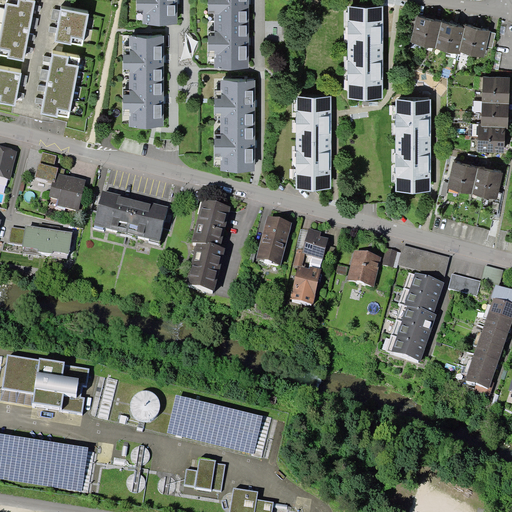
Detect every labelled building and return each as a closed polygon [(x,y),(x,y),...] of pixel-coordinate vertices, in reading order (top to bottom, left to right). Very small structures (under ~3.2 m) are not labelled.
[(35,5),(35,1),(30,0),(6,0),(0,33),(0,55),(8,57),(8,58),(24,61),(26,52),(27,47),(28,39),(29,34),(31,27),(32,17),(34,10),(35,5)] [(177,0),(136,0),(137,12),(143,12),(143,24),(177,24),(177,3),(177,0)] [(214,13),(214,23),(249,23),(249,4),(248,0),(208,0),(208,13),(214,13)] [(349,7),(348,52),(383,53),(383,6),(349,7)] [(82,46),(89,14),(61,8),(61,10),(59,21),(57,28),(57,33),(55,42),(72,45),(72,44),(82,46)] [(51,19),(59,21),(61,10),(54,9),(51,19)] [(435,48),(442,22),(417,16),(410,42),(435,48)] [(462,27),(442,22),(435,48),(461,54),(461,52),(459,52),(465,27),(462,27)] [(249,37),(249,23),(214,23),(214,35),(207,35),(207,51),(214,51),(214,68),(248,68),(248,45),(249,37)] [(461,52),(484,58),(487,47),(493,48),(493,46),(494,40),(496,34),(490,32),(491,31),(463,24),(462,27),(465,27),(459,52),(461,52)] [(129,69),(129,82),(164,82),(164,62),(164,55),(164,36),(129,35),(129,55),(123,54),(123,69),(129,69)] [(382,99),(383,53),(348,52),(348,98),(382,99)] [(80,58),(53,54),(52,57),(51,65),(50,70),(47,81),(46,86),(45,92),(44,99),(43,104),(41,114),(57,118),(58,116),(68,118),(80,58)] [(51,65),(52,57),(44,56),(43,64),(51,65)] [(21,74),(22,73),(0,68),(0,103),(15,106),(17,97),(18,92),(19,85),(21,74)] [(47,81),(50,70),(42,68),(40,79),(47,81)] [(27,76),(21,74),(19,85),(25,86),(27,76)] [(511,77),(483,76),(482,102),(510,103),(511,77)] [(221,113),(221,126),(255,127),(256,107),(255,100),(255,80),(221,80),(221,99),(215,99),(214,113),(221,113)] [(164,96),(164,82),(129,82),(129,94),(123,94),(123,110),(129,110),(129,124),(129,127),(164,127),(164,104),(164,96)] [(297,96),(296,142),(331,142),(331,96),(297,96)] [(396,99),(395,145),(430,145),(430,100),(396,99)] [(508,128),(510,103),(482,102),(481,123),(481,125),(506,127),(505,128),(508,128)] [(481,125),(481,123),(479,123),(478,151),(505,153),(505,128),(506,127),(481,125)] [(255,140),(255,127),(221,126),(222,139),(216,139),(215,156),(221,156),(221,171),(255,171),(255,147),(255,140)] [(331,189),(331,142),(296,142),(296,189),(331,189)] [(431,192),(430,145),(395,145),(396,192),(431,192)] [(0,177),(10,180),(17,151),(0,147),(0,177)] [(57,155),(42,152),(40,163),(38,163),(35,177),(52,181),(55,182),(57,173),(64,175),(65,169),(54,167),(57,155)] [(472,194),(478,168),(453,162),(447,188),(472,194)] [(503,173),(478,168),(472,194),(497,199),(503,173)] [(64,175),(57,173),(55,182),(52,181),(49,196),(57,199),(56,205),(79,211),(86,180),(64,175)] [(127,233),(135,198),(103,190),(94,225),(127,233)] [(135,198),(127,233),(160,241),(168,206),(135,198)] [(191,241),(197,243),(208,245),(209,243),(220,246),(231,205),(202,198),(191,241)] [(292,223),(268,216),(257,258),(280,265),(292,223)] [(68,254),(69,254),(73,232),(59,230),(39,227),(25,225),(25,229),(22,245),(22,248),(23,248),(23,253),(39,255),(40,252),(52,253),(52,256),(67,258),(68,254)] [(22,245),(25,229),(11,226),(8,243),(22,245)] [(323,259),(328,238),(320,236),(321,232),(309,228),(308,231),(303,250),(298,249),(294,265),(298,266),(302,267),(305,253),(323,259)] [(301,229),(296,249),(298,249),(303,250),(308,231),(301,229)] [(226,247),(220,246),(209,243),(208,245),(197,243),(186,283),(214,291),(226,247)] [(401,253),(398,264),(445,276),(450,257),(403,245),(401,253)] [(397,252),(397,251),(384,248),(381,264),(393,267),(397,252)] [(381,257),(354,250),(346,280),(373,287),(381,257)] [(346,275),(349,266),(338,264),(336,273),(346,275)] [(496,284),(499,285),(503,270),(485,265),(482,280),(495,286),(496,284)] [(302,267),(298,266),(290,299),(313,304),(322,269),(311,266),(310,269),(302,267)] [(409,272),(404,287),(438,299),(444,282),(415,272),(415,274),(409,272)] [(477,295),(480,281),(452,274),(448,288),(477,295)] [(493,297),(511,303),(511,288),(499,285),(496,284),(495,286),(491,297),(493,297)] [(433,313),(438,299),(404,287),(399,303),(402,305),(419,310),(420,308),(433,313)] [(511,319),(511,303),(493,297),(491,305),(488,311),(511,319)] [(432,330),(437,314),(433,313),(420,308),(419,310),(402,305),(397,319),(432,330)] [(508,332),(511,322),(511,319),(488,311),(486,317),(485,324),(508,332)] [(392,335),(426,346),(432,330),(397,319),(392,335)] [(504,346),(508,332),(485,324),(480,338),(504,346)] [(391,351),(421,361),(426,346),(392,335),(386,351),(391,352),(391,351)] [(499,361),(504,346),(480,338),(475,352),(499,361)] [(494,375),(499,361),(475,352),(472,360),(469,366),(494,375)] [(65,370),(7,361),(0,405),(32,409),(32,413),(62,417),(63,415),(83,418),(85,401),(81,400),(83,388),(87,389),(90,372),(65,369),(65,370)] [(492,381),(494,375),(469,366),(467,372),(465,380),(476,384),(489,388),(492,381)] [(495,382),(492,381),(489,388),(476,384),(474,390),(490,396),(495,382)] [(130,409),(131,414),(133,419),(136,422),(141,425),(146,426),(151,424),(155,422),(158,418),(160,414),(160,409),(159,405),(156,401),(153,398),(148,396),(144,396),(139,397),(135,400),(132,404),(130,409)] [(131,456),(131,459),(132,462),(133,464),(136,466),(139,467),(142,467),(145,466),(148,464),(149,461),(150,458),(150,455),(148,452),(146,449),(143,448),(139,448),(136,448),(134,450),(132,453),(131,456)] [(226,467),(199,463),(198,473),(186,472),(184,488),(195,490),(195,492),(211,495),(212,492),(222,493),(226,467)] [(127,482),(127,485),(128,488),(129,491),(132,493),(135,494),(138,494),(141,493),(144,491),(145,488),(146,485),(146,481),(144,478),(142,476),(139,475),(135,474),(132,475),(130,477),(128,479),(127,482)] [(259,496),(233,493),(230,511),(273,511),(274,506),(258,504),(259,496)]
